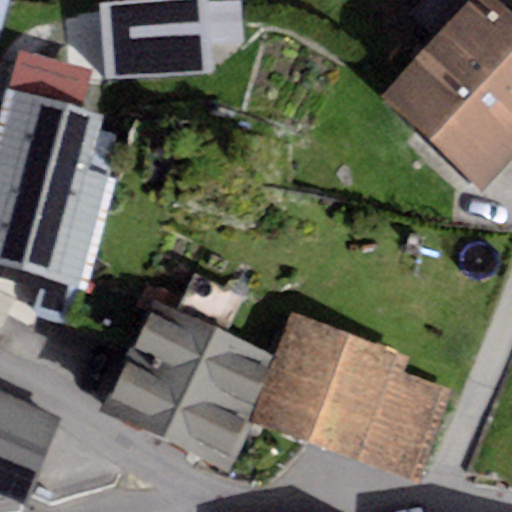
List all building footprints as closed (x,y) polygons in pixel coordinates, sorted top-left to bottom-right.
[(0,0),(0,33),(8,0),(0,0)] [(204,0),(157,0),(98,4),(103,82),(209,74),(208,47),(205,3),(204,0)] [(511,15),(496,0),(473,0),(380,96),(483,195),(511,165),(511,15)] [(244,1),(205,3),(208,47),(247,44),(244,1)] [(11,91),(82,110),(92,73),(21,55),(11,91)] [(11,91),(5,89),(0,109),(0,265),(60,281),(88,174),(104,115),(82,110),(11,91)] [(88,174),(59,287),(85,294),(115,181),(88,174)] [(248,420),(276,357),(149,302),(99,417),(226,472),(248,420)] [(276,357),(248,420),(330,451),(419,485),(454,393),(406,375),(413,357),(290,310),(283,328),(276,357)] [(0,502),(22,511),(61,423),(0,393),(0,502)]
